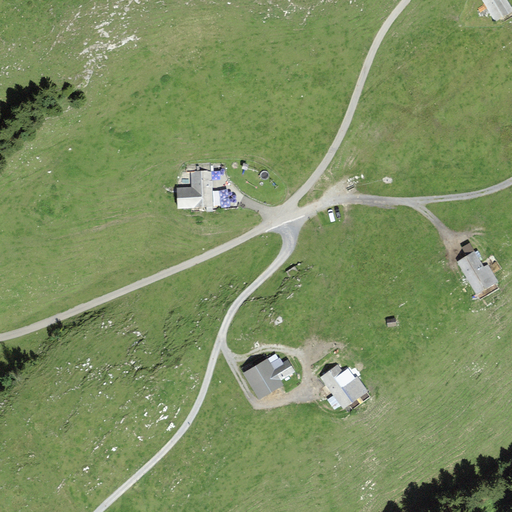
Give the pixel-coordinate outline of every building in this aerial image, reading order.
[(511,8),(506,0),(482,0),(498,23),(511,14),(511,8)] [(194,186),(176,187),(177,206),(212,205),(211,169),(193,170),(194,186)] [(475,251),(459,260),(477,290),(497,278),(488,263),(483,265),(475,251)] [(295,266),(286,272),(290,278),(299,272),(295,266)] [(267,359),(245,371),(258,395),(280,382),(278,379),(294,370),(288,358),(281,361),(279,357),(269,363),(267,359)] [(338,365),(321,376),(342,408),(368,391),(357,373),(347,379),(338,365)]
